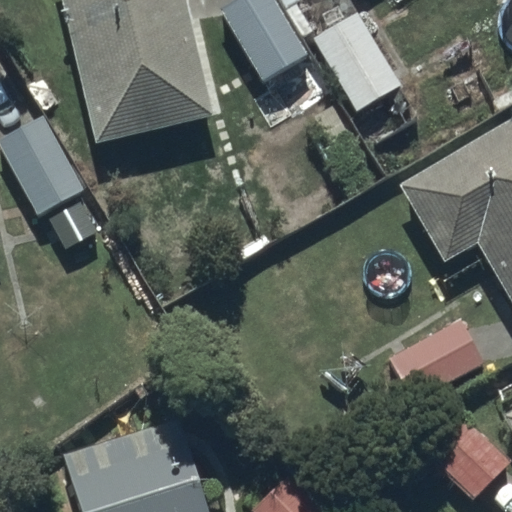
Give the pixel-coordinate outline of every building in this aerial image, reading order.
[(59,0),(92,137),(210,109),(183,0),(59,0)] [(272,0),(242,0),(218,13),(258,85),(305,60),(272,0)] [(356,5),(310,32),(353,106),(399,79),(356,5)] [(511,108),(395,179),(441,255),(473,236),(511,300),(511,108)] [(45,110),(0,132),(0,143),(36,214),(29,218),(46,251),(103,221),(45,110)] [(459,313),(386,352),(408,395),(482,357),(459,313)] [(511,400),(501,407),(511,426),(511,400)] [(471,495),(510,454),(458,404),(419,445),(471,495)] [(61,448),(81,511),(209,511),(177,411),(61,448)] [(318,511),(289,476),(254,506),(258,511),(318,511)]
